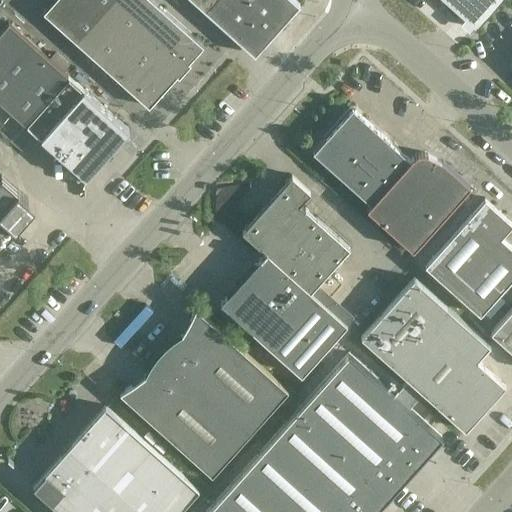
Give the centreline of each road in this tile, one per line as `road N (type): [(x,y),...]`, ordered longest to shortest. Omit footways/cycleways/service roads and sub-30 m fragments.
road 1 (unclassified): [(0,397),(355,8)]
road 2 (unclassified): [(511,145),(355,8)]
